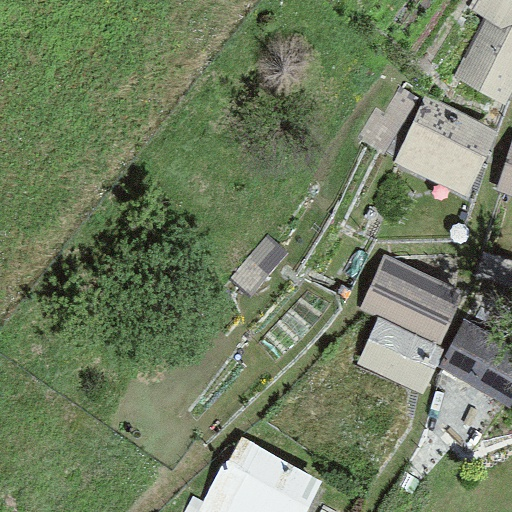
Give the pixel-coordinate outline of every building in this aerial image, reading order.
[(484,16),(452,74),(503,101),(511,84),(511,0),(472,0),(468,8),(484,16)] [(422,96),(393,162),(465,194),(494,127),(422,96)] [(511,136),(495,189),(511,194),(511,136)] [(376,316),(438,344),(463,288),(383,253),(358,308),(376,316)] [(438,344),(376,316),(355,361),(423,392),(444,347),(438,344)] [(511,395),(511,342),(464,317),(437,366),(507,404),(511,395)] [(302,511),(320,478),(240,436),(228,459),(224,457),(196,511),(198,511),(302,511)]
